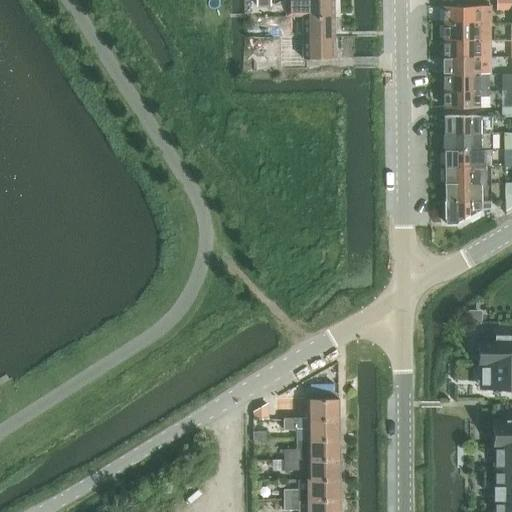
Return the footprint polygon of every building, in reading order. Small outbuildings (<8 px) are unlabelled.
[(334,16),(334,0),(280,0),(281,6),(294,6),(302,6),(302,17),(334,16)] [(511,9),(511,0),(496,0),(497,10),(511,9)] [(444,5),(444,23),(487,23),(490,23),(490,5),(444,5)] [(335,37),(334,16),(302,17),(293,17),(293,28),(263,28),(263,37),(282,37),(335,37)] [(444,23),(444,39),(488,39),(488,28),(487,28),(487,23),(444,23)] [(335,37),(282,37),(282,47),(294,47),(295,59),(335,59),(335,37)] [(444,39),(444,56),(488,55),(488,39),(444,39)] [(444,56),(444,73),(488,72),(488,55),(444,56)] [(488,96),(488,72),(444,73),(444,107),(479,107),(478,96),(488,96)] [(505,107),(511,106),(511,73),(502,73),(502,107),(505,107)] [(444,115),(444,132),(491,132),(490,115),(444,115)] [(491,149),(491,132),(444,132),(444,150),(491,149)] [(444,150),(444,166),(488,166),(491,165),(491,149),(444,150)] [(489,182),(488,166),(444,166),(444,183),(489,182)] [(489,199),(489,182),(444,183),(444,200),(489,199)] [(489,199),(444,200),(444,222),(453,222),(479,207),(489,207),(489,199)] [(485,310),(473,310),(473,320),(485,320),(485,310)] [(478,338),(478,363),(511,362),(511,338),(509,338),(509,335),(495,335),(495,338),(478,338)] [(511,362),(478,363),(478,378),(481,378),(481,388),(506,388),(506,391),(511,391),(511,362)] [(283,409),(283,419),(337,419),(337,398),(309,398),(309,410),(297,410),(298,409),(283,409)] [(254,412),(254,414),(254,416),(254,418),(255,419),(256,419),(259,419),(260,419),(263,419),(266,419),(268,419),(270,418),(270,416),(270,411),(269,410),(269,405),(269,404),(268,404),(267,404),(262,406),(261,407),(259,408),(258,409),(257,409),(257,410),(256,410),(256,411),(255,411),(254,412)] [(493,445),(511,444),(511,416),(506,417),(506,420),(493,420),(493,445)] [(338,440),(337,419),(283,419),(283,430),(297,430),(297,440),(309,440),(338,440)] [(338,460),(338,440),(309,440),(297,440),(297,450),(283,450),(283,469),(299,470),(299,459),(309,459),(309,460),(338,460)] [(511,444),(493,445),(493,446),(495,446),(495,468),(511,468),(511,444)] [(309,460),(309,480),(338,480),(338,460),(309,460)] [(511,468),(495,468),(495,486),(494,487),(494,492),(511,492),(511,468)] [(338,500),(338,480),(309,480),(298,480),(298,489),(284,489),(284,500),(338,500)] [(511,511),(511,492),(494,492),(494,499),(495,499),(495,511),(511,511)] [(338,511),(338,500),(284,500),(284,511),(299,511),(298,511),(338,511)]
